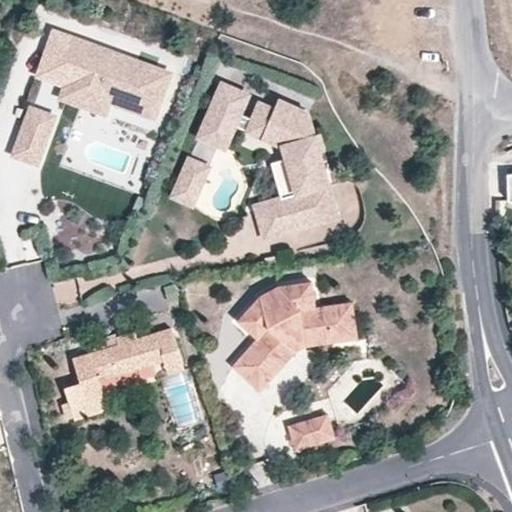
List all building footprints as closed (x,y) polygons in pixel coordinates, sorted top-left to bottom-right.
[(124,57),(81,41),(67,82),(90,90),(84,107),(104,114),(109,102),(137,112),(143,94),(160,100),(167,79),(122,63),(124,57)] [(36,96),(52,102),(61,76),(45,70),(36,96)] [(216,84),(195,137),(220,148),(230,125),(279,145),(286,143),(290,156),(282,157),(295,191),(277,196),(287,229),(335,215),(315,148),(320,146),(316,133),(310,135),(304,112),(275,100),(271,110),(254,102),(248,119),(234,114),(242,95),(216,84)] [(53,116),(31,108),(14,154),(36,162),(53,116)] [(206,168),(185,159),(169,198),(190,206),(206,168)] [(255,300),(237,320),(255,337),(251,343),(268,360),(248,380),(258,390),(290,359),(295,352),(288,345),(300,338),(304,347),(331,343),(329,330),(353,327),(349,303),(313,308),(309,282),(276,288),(275,292),(262,298),(260,297),(255,300)] [(118,344),(74,356),(86,400),(104,395),(99,377),(163,360),(167,372),(183,367),(171,328),(137,338),(135,331),(116,337),(118,344)] [(325,414),(287,425),(295,450),(332,438),(325,414)]
